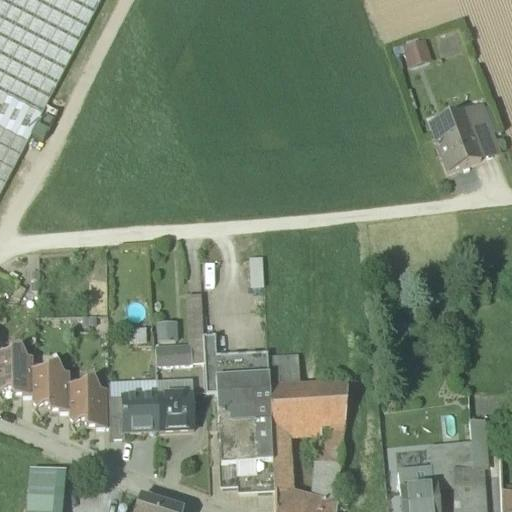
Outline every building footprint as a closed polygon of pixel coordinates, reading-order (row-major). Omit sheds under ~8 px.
[(0,0),(0,199),(102,0),(0,0)] [(404,49),(411,71),(434,64),(427,43),(404,49)] [(490,140),(479,112),(462,118),(464,124),(466,124),(473,146),(490,140)] [(464,124),(432,136),(447,177),(480,165),(473,146),(466,124),(464,124)] [(250,296),(264,295),(262,266),(248,266),(250,296)] [(187,302),(189,344),(202,343),(200,301),(187,302)] [(158,348),(179,347),(178,326),(157,327),(158,348)] [(131,349),(148,348),(147,333),(130,334),(131,349)] [(191,370),(203,369),(202,343),(189,344),(190,353),(191,370)] [(205,402),(217,401),(216,387),(215,364),(214,343),(202,343),(203,369),(205,402)] [(20,353),(6,360),(0,360),(0,402),(2,406),(17,396),(22,403),(32,403),(32,376),(32,375),(32,364),(27,364),(20,353)] [(190,353),(156,355),(157,372),(191,370),(190,353)] [(216,387),(268,384),(267,363),(267,361),(215,364),(216,387)] [(269,392),(299,390),(297,361),(267,363),(268,384),(269,392)] [(57,368),(43,376),(32,376),(32,403),(32,404),(32,410),(39,421),(54,412),(58,419),(68,418),(69,392),(69,391),(68,380),(63,380),(57,368)] [(100,396),(93,384),(79,392),(69,392),(68,418),(68,419),(68,426),(76,437),(90,428),(95,434),(109,434),(108,406),(108,396),(100,396)] [(220,473),(273,470),(271,436),(269,392),(268,384),(216,387),(217,401),(220,473)] [(271,436),(290,435),(317,433),(343,432),(347,388),(299,390),(269,392),(271,436)] [(165,402),(157,402),(158,437),(194,435),(193,401),(165,402)] [(123,438),(158,437),(157,402),(121,405),(123,438)] [(123,438),(121,405),(108,406),(109,434),(109,445),(123,444),(123,438)] [(483,474),(480,425),(469,425),(469,426),(471,449),(472,473),(478,474),(483,474)] [(343,432),(317,433),(309,501),(336,508),(343,432)] [(274,498),(308,509),(309,501),(293,495),(290,435),(271,436),(273,470),(274,498)] [(511,437),(500,438),(500,452),(511,451),(511,437)] [(431,473),(434,493),(453,492),(452,474),(472,473),(471,449),(430,453),(431,473)] [(238,499),(274,498),(273,470),(220,473),(221,494),(238,494),(238,499)] [(431,473),(398,477),(401,497),(434,493),(431,473)] [(472,473),(452,474),(453,492),(453,498),(480,497),(478,474),(472,473)] [(33,475),(30,511),(62,511),(65,478),(33,475)] [(511,488),(500,489),(501,505),(511,505),(511,488)] [(435,511),(434,493),(401,497),(402,511),(435,511)] [(480,511),(480,497),(453,498),(453,511),(480,511)] [(306,511),(308,509),(274,498),(274,511),(306,511)] [(174,511),(140,501),(136,511),(174,511)] [(309,501),(308,509),(306,511),(335,511),(336,508),(309,501)]
